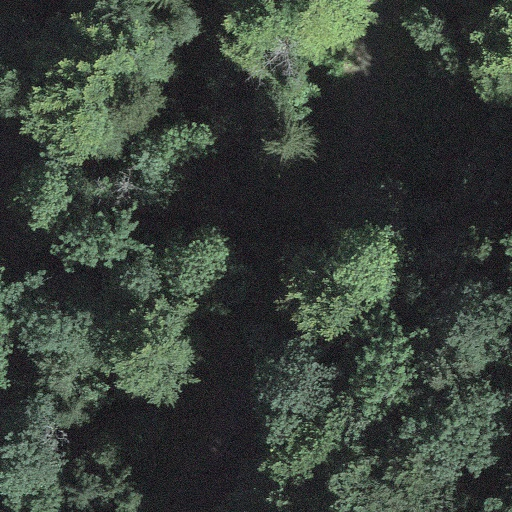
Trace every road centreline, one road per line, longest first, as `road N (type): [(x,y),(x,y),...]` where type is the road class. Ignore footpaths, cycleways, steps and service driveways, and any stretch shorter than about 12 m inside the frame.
road 1 (track): [(181,511),(316,317),(336,273),(381,0)]
road 2 (track): [(0,100),(17,154),(25,236),(4,408),(7,511)]
